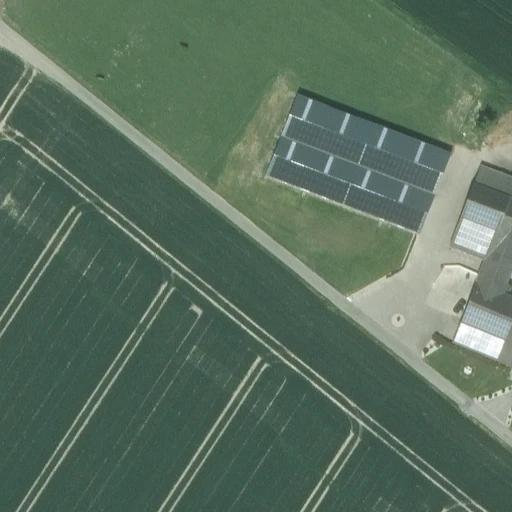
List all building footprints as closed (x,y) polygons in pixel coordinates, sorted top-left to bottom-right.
[(431,152),(295,98),(280,137),(395,182),(416,190),(431,152)] [(395,182),(280,137),(264,177),(379,222),(395,182)] [(431,152),(416,190),(435,198),(450,159),(431,152)] [(511,187),(511,183),(479,171),(472,187),(507,201),(511,187)] [(416,190),(395,182),(379,222),(420,237),(435,198),(416,190)] [(511,202),(507,201),(472,187),(457,226),(511,248),(511,202)] [(511,263),(511,248),(457,226),(447,250),(508,274),(511,263)] [(511,303),(473,289),(458,328),(511,348),(511,303)] [(511,348),(458,328),(450,347),(509,370),(511,362),(511,348)]
